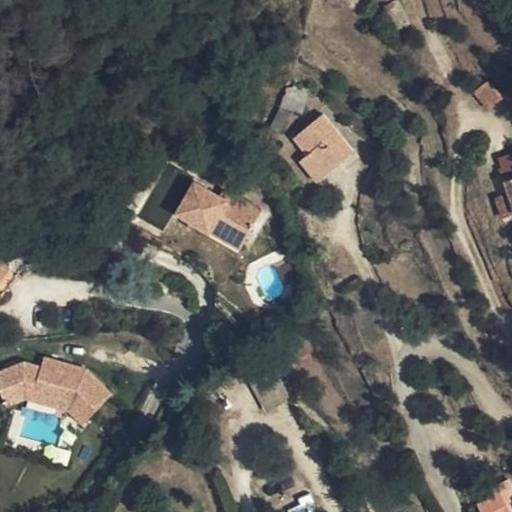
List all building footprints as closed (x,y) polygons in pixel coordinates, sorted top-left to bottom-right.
[(309,90),(287,92),(282,110),(302,115),(309,90)] [(308,156),(324,178),(352,154),(322,116),(294,139),(308,156)] [(300,163),(317,184),(324,178),(308,156),(300,163)] [(215,227),(245,242),(260,213),(230,198),(227,204),(218,200),(193,187),(177,217),(211,235),(215,227)] [(230,198),(221,193),(218,200),(227,204),(230,198)] [(511,200),(510,194),(495,198),(501,220),(511,216),(511,200)] [(245,242),(215,227),(211,235),(241,251),(245,242)] [(0,279),(9,267),(0,261),(0,279)] [(109,393),(81,372),(39,360),(37,370),(20,365),(0,379),(0,394),(10,411),(28,399),(31,400),(72,411),(75,414),(85,425),(109,393)] [(271,365),(255,373),(275,408),(289,400),(271,365)] [(72,411),(31,400),(26,414),(63,424),(75,414),(72,411)] [(491,485),(496,496),(476,504),(479,511),(511,511),(511,481),(511,478),(491,485)] [(315,511),(310,497),(286,505),(288,511),(315,511)]
